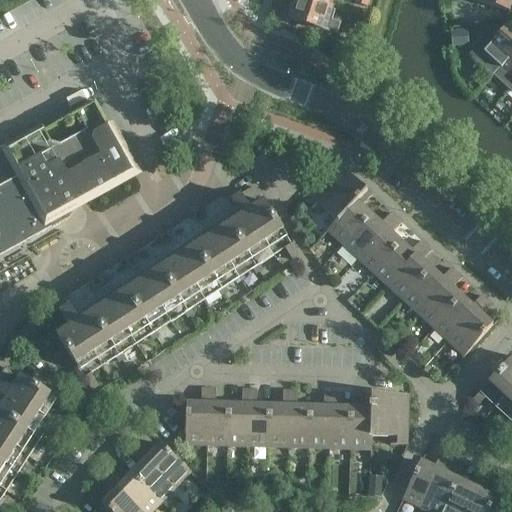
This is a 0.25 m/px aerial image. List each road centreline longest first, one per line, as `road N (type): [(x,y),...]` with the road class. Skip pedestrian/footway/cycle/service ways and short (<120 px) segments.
road 1 (tertiary): [(511,268),(344,114),(287,89)]
road 2 (residential): [(368,380),(197,372)]
road 3 (residential): [(438,407),(372,336),(319,300)]
road 4 (residential): [(319,300),(319,279),(279,217),(279,191),(256,158)]
road 5 (residential): [(197,372),(319,300)]
road 6 (tertiary): [(194,0),(238,63),(287,89)]
